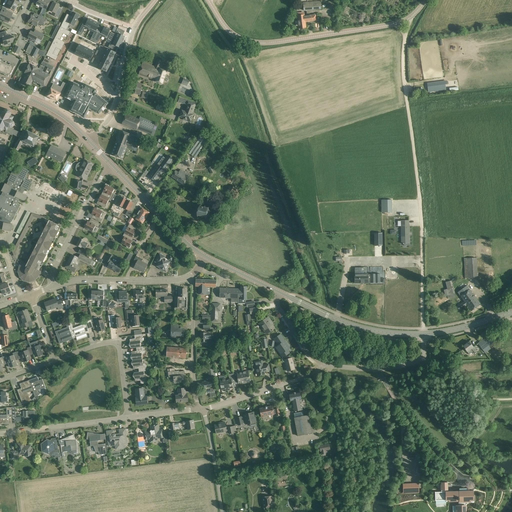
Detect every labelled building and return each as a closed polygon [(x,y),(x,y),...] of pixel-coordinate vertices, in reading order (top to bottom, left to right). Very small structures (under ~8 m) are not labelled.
[(7,0),(5,6),(6,7),(14,11),(18,3),(15,2),(15,0),(7,0)] [(51,1),(49,0),(38,0),(36,4),(40,6),(39,7),(46,10),(51,1)] [(303,2),(303,11),(321,10),(321,1),(303,2)] [(53,3),(49,10),(53,12),(52,14),(58,17),(61,9),(59,8),(60,6),(57,4),(57,3),(55,2),(54,2),(54,3),(53,3)] [(0,19),(8,23),(12,14),(2,9),(0,12),(0,19)] [(71,17),(67,15),(62,24),(61,27),(67,30),(70,23),(74,25),(79,15),(73,12),(71,16),(71,17)] [(305,15),(304,12),(297,13),(298,16),(298,21),(296,21),(296,26),(299,26),(299,29),(306,28),(305,22),(305,16),(305,15)] [(42,17),(41,17),(40,16),(38,20),(31,16),(28,22),(37,27),(38,24),(44,27),(47,20),(42,17)] [(85,19),(79,32),(82,34),(85,28),(90,30),(94,21),(91,19),(90,20),(89,19),(88,21),(85,19)] [(94,21),(90,30),(94,33),(91,38),(95,40),(101,27),(98,26),(99,24),(98,23),(94,21)] [(59,30),(53,41),(58,44),(60,40),(63,34),(68,36),(71,32),(67,30),(61,27),(59,30)] [(101,27),(95,40),(98,42),(101,36),(106,39),(108,35),(109,31),(111,29),(107,27),(106,28),(105,27),(104,29),(101,27)] [(111,32),(109,36),(123,42),(124,39),(124,38),(125,36),(123,36),(125,31),(118,28),(115,34),(111,32)] [(36,31),(34,33),(31,32),(27,38),(35,42),(37,39),(41,41),(45,35),(36,31)] [(15,38),(10,35),(8,36),(7,35),(6,32),(0,33),(0,39),(2,41),(3,41),(5,45),(12,43),(15,38)] [(109,36),(108,39),(111,41),(108,47),(115,51),(117,47),(119,48),(120,46),(121,46),(123,42),(109,36)] [(63,46),(58,44),(53,41),(49,49),(48,52),(46,56),(51,58),(53,54),(56,48),(61,50),(63,46)] [(79,44),(75,53),(79,55),(83,46),(79,44)] [(21,49),(15,46),(13,51),(18,54),(21,49)] [(83,46),(79,55),(83,57),(87,48),(83,46)] [(36,58),(40,50),(34,47),(30,55),(36,58)] [(87,48),(83,57),(86,59),(91,50),(87,48)] [(107,48),(105,52),(114,57),(116,53),(107,48)] [(91,50),(86,59),(90,61),(95,52),(91,50)] [(105,52),(103,56),(112,60),(114,57),(105,52)] [(103,56),(101,60),(110,64),(112,60),(103,56)] [(0,72),(8,77),(10,75),(11,75),(15,66),(2,59),(0,58),(0,72)] [(159,69),(162,61),(157,59),(155,67),(143,63),(139,75),(156,80),(156,81),(162,84),(167,71),(159,69)] [(101,60),(99,63),(108,68),(110,64),(101,60)] [(99,63),(97,67),(106,72),(108,68),(99,63)] [(30,65),(29,65),(25,73),(26,74),(21,83),(29,87),(33,81),(38,70),(39,69),(31,65),(30,65)] [(44,87),(50,76),(38,70),(33,81),(44,87)] [(79,115),(78,115),(85,118),(86,114),(85,113),(86,110),(88,111),(89,109),(99,114),(102,110),(101,109),(103,106),(105,107),(108,103),(97,94),(98,91),(84,84),(82,87),(73,82),(67,95),(72,98),(71,100),(75,102),(74,104),(75,105),(74,108),(72,107),(70,111),(76,114),(79,115)] [(444,82),(427,84),(428,92),(445,90),(444,82)] [(57,101),(60,94),(63,95),(67,86),(64,84),(62,88),(57,86),(55,90),(51,88),(47,96),(57,101)] [(192,114),(196,104),(188,101),(186,105),(188,106),(186,112),(182,110),(179,117),(184,119),(183,120),(188,122),(189,121),(191,121),(194,115),(192,114)] [(13,134),(17,136),(19,132),(11,128),(14,127),(15,124),(14,122),(12,120),(14,117),(11,116),(11,113),(10,111),(7,109),(5,110),(3,112),(0,110),(0,132),(6,135),(7,133),(12,135),(13,134)] [(122,124),(151,135),(156,123),(140,117),(139,120),(126,115),(122,124)] [(28,131),(27,132),(23,130),(22,134),(19,132),(17,136),(19,138),(14,148),(18,150),(21,145),(25,147),(27,143),(34,146),(39,137),(28,131)] [(122,159),(127,148),(136,151),(139,145),(134,143),(137,137),(132,135),(121,131),(111,155),(122,159)] [(195,158),(207,141),(205,139),(202,137),(200,135),(193,145),(188,153),(195,158)] [(47,155),(61,162),(66,153),(51,145),(47,155)] [(35,157),(27,162),(30,167),(38,162),(35,157)] [(86,179),(94,165),(94,164),(93,164),(90,162),(89,162),(89,161),(88,161),(85,159),(84,159),(84,160),(82,163),(81,162),(81,163),(80,163),(79,163),(80,163),(79,164),(78,163),(78,164),(77,165),(76,167),(76,168),(76,169),(76,170),(77,170),(77,171),(78,171),(77,175),(76,175),(77,175),(85,180),(86,180),(86,179)] [(166,159),(160,167),(157,165),(149,176),(155,181),(162,172),(163,173),(171,162),(166,159)] [(19,174),(13,171),(8,181),(7,184),(5,183),(1,191),(3,192),(1,195),(0,196),(0,228),(3,229),(2,230),(11,231),(12,224),(10,224),(11,222),(12,222),(20,205),(17,204),(20,199),(25,201),(28,195),(23,193),(25,189),(27,190),(32,181),(26,178),(29,171),(22,168),(19,174)] [(184,185),(190,176),(180,170),(178,173),(176,171),(172,176),(184,185)] [(147,180),(149,178),(145,174),(139,180),(147,188),(151,184),(147,180)] [(81,189),(82,182),(82,181),(76,180),(75,180),(75,181),(74,188),(81,189)] [(104,188),(103,191),(104,192),(103,195),(111,199),(115,201),(118,195),(112,193),(114,189),(108,186),(109,185),(106,184),(104,188)] [(101,195),(100,195),(99,197),(100,198),(98,201),(100,201),(98,204),(105,208),(108,200),(111,201),(111,199),(103,195),(101,194),(101,195)] [(124,197),(124,198),(118,195),(115,201),(114,203),(123,208),(128,199),(124,197)] [(132,204),(133,203),(131,201),(128,199),(123,208),(128,210),(125,215),(130,217),(136,206),(132,204)] [(392,200),(382,200),(382,212),(392,212),(392,200)] [(199,211),(198,215),(206,217),(208,215),(210,212),(208,208),(200,206),(199,211)] [(93,208),(92,211),(93,211),(91,214),(93,215),(91,218),(101,222),(102,219),(100,218),(103,212),(95,207),(94,208),(93,208)] [(143,223),(149,213),(141,208),(135,218),(143,223)] [(32,213),(20,236),(18,240),(12,252),(14,256),(16,255),(15,252),(33,217),(45,220),(44,221),(48,223),(27,264),(23,262),(20,267),(19,272),(21,277),(24,280),(29,281),(34,279),(38,276),(39,273),(38,272),(61,226),(49,220),(45,218),(45,217),(32,213)] [(86,224),(85,223),(84,226),(85,227),(84,228),(92,232),(95,226),(98,227),(100,224),(91,219),(89,222),(88,221),(86,224)] [(401,244),(409,244),(409,220),(406,220),(406,219),(403,219),(403,220),(401,221),(401,244)] [(129,224),(124,233),(132,237),(133,236),(133,237),(135,234),(134,234),(135,231),(134,230),(136,227),(129,224)] [(131,240),(132,237),(124,233),(122,238),(123,239),(121,243),(127,246),(126,247),(129,249),(131,244),(132,241),(131,240)] [(80,238),(76,246),(81,248),(82,247),(85,248),(87,243),(86,243),(87,242),(87,241),(87,240),(87,239),(86,239),(86,238),(85,238),(84,238),(83,238),(83,239),(82,239),(80,238)] [(72,254),(66,267),(71,269),(70,271),(74,273),(78,265),(75,263),(77,258),(85,262),(85,263),(89,266),(92,261),(80,255),(78,258),(78,257),(72,254)] [(116,263),(118,260),(113,257),(113,256),(110,254),(106,261),(110,263),(108,267),(119,273),(122,266),(116,263)] [(164,259),(165,257),(159,254),(155,262),(158,263),(157,266),(162,269),(161,270),(166,272),(168,267),(170,262),(164,259)] [(135,266),(134,268),(138,270),(143,273),(147,265),(142,262),(143,260),(136,256),(132,264),(135,266)] [(464,259),(465,279),(478,278),(477,258),(464,259)] [(355,274),(355,283),(360,283),(360,282),(368,282),(368,283),(370,283),(380,283),(380,274),(370,274),(368,274),(355,274)] [(196,280),(195,286),(199,286),(198,294),(209,294),(210,287),(216,287),(216,281),(196,280)] [(443,290),(445,296),(447,296),(448,299),(455,296),(451,281),(446,282),(448,289),(443,290)] [(8,283),(7,283),(0,285),(0,294),(7,292),(7,294),(10,293),(10,291),(11,291),(8,283)] [(457,293),(464,302),(456,307),(459,311),(467,306),(471,311),(480,304),(467,286),(457,293)] [(238,302),(238,304),(246,304),(246,300),(247,291),(247,287),(241,287),(241,289),(238,289),(237,300),(237,302),(238,302)] [(186,289),(185,288),(181,288),(180,289),(179,289),(179,297),(174,296),(174,307),(181,307),(181,309),(186,309),(187,297),(188,293),(186,293),(186,289)] [(231,298),(231,302),(237,302),(237,300),(238,289),(220,289),(220,298),(231,298)] [(128,293),(127,293),(127,291),(123,292),(122,290),(120,290),(119,292),(120,301),(125,301),(125,303),(127,303),(127,302),(128,302),(128,300),(129,300),(128,293)] [(156,290),(156,297),(157,297),(157,298),(160,298),(160,297),(165,296),(165,303),(173,303),(173,296),(167,296),(167,290),(156,290)] [(94,300),(97,300),(98,291),(92,291),(92,294),(89,294),(89,300),(92,300),(92,299),(95,299),(94,300)] [(136,298),(138,298),(138,302),(142,302),(142,298),(144,298),(144,291),(136,291),(136,298)] [(68,300),(65,300),(66,306),(72,306),(72,300),(78,300),(78,294),(68,294),(68,300)] [(47,311),(57,307),(58,310),(63,308),(60,300),(57,302),(56,298),(44,303),(47,311)] [(452,304),(451,301),(441,306),(444,311),(451,307),(450,305),(452,304)] [(258,314),(257,307),(249,308),(250,313),(250,315),(258,314)] [(23,323),(21,323),(23,328),(29,326),(27,321),(31,319),(27,309),(19,312),(23,323)] [(140,319),(139,318),(138,315),(133,316),(132,310),(126,310),(127,320),(131,320),(132,327),(140,326),(139,321),(140,320),(140,319)] [(11,322),(10,318),(9,315),(5,316),(5,315),(3,316),(4,316),(2,316),(5,328),(12,327),(11,322)] [(122,321),(121,320),(120,317),(114,318),(114,315),(109,316),(109,323),(113,322),(114,329),(122,328),(121,324),(122,322),(122,321)] [(105,326),(105,324),(105,323),(104,323),(103,319),(98,321),(96,317),(91,319),(93,327),(96,326),(98,332),(106,330),(105,326)] [(259,323),(266,334),(275,328),(271,323),(272,323),(268,317),(259,323)] [(73,337),(76,336),(77,339),(87,335),(86,333),(89,332),(86,323),(73,328),(71,321),(67,322),(73,337)] [(73,337),(67,322),(66,323),(68,327),(55,332),(58,339),(61,337),(62,341),(73,337)] [(182,338),(183,333),(184,333),(184,330),(178,329),(178,325),(171,325),(171,337),(182,338)] [(207,343),(207,342),(207,341),(211,341),(211,333),(207,333),(200,333),(200,342),(203,342),(203,343),(207,343)] [(491,349),(489,346),(497,340),(491,333),(478,344),(485,353),(491,349)] [(135,348),(140,347),(140,343),(141,342),(143,341),(142,334),(134,335),(134,339),(129,339),(130,342),(129,344),(129,346),(130,347),(131,348),(135,348)] [(286,344),(287,343),(284,340),(282,338),(276,342),(284,352),(290,348),(286,344)] [(29,344),(31,348),(34,347),(38,357),(44,355),(41,347),(42,346),(41,343),(39,343),(39,344),(38,344),(37,341),(29,344)] [(469,341),(463,346),(469,354),(472,352),(473,353),(476,351),(473,347),(469,341)] [(19,351),(16,352),(19,359),(22,358),(23,362),(31,359),(30,355),(33,354),(30,347),(27,348),(27,350),(20,352),(19,351)] [(143,347),(140,347),(135,348),(136,351),(131,352),(131,355),(130,357),(130,359),(132,360),(132,361),(142,359),(141,355),(142,355),(144,353),(143,347)] [(186,358),(186,348),(167,347),(166,357),(186,358)] [(16,360),(19,359),(16,352),(13,353),(13,355),(6,358),(5,356),(2,357),(5,364),(8,363),(9,367),(17,364),(16,360)] [(295,369),(292,358),(284,360),(287,371),(295,369)] [(138,369),(138,372),(143,372),(143,371),(146,371),(146,365),(144,364),(142,364),(142,359),(132,361),(131,363),(131,365),(133,366),(133,370),(138,369)] [(259,366),(256,367),(258,376),(265,375),(264,372),(270,370),(268,364),(263,366),(261,360),(257,361),(259,366)] [(184,374),(184,371),(179,372),(179,371),(176,371),(168,372),(168,378),(174,377),(174,383),(181,382),(181,381),(185,381),(184,374)] [(250,381),(250,380),(253,380),(251,371),(243,372),(245,382),(245,383),(247,383),(246,382),(250,381)] [(138,372),(133,373),(134,373),(133,375),(133,377),(134,378),(135,382),(140,381),(140,385),(148,384),(147,377),(145,376),(144,376),(143,372),(138,372)] [(243,372),(234,373),(235,375),(235,381),(236,383),(238,382),(238,383),(242,382),(242,384),(245,383),(245,382),(243,372)] [(230,380),(226,380),(227,388),(228,390),(230,390),(229,389),(233,388),(233,387),(236,387),(235,383),(236,383),(235,381),(235,375),(234,373),(234,374),(229,374),(230,380)] [(220,380),(217,380),(218,389),(221,388),(221,390),(225,389),(225,391),(228,390),(227,388),(226,380),(226,379),(225,375),(219,376),(220,380)] [(38,377),(29,380),(33,391),(35,396),(39,395),(40,394),(38,392),(37,389),(41,388),(38,377)] [(33,391),(29,380),(20,384),(22,390),(18,392),(22,404),(31,401),(32,403),(37,401),(35,396),(32,400),(29,398),(28,393),(33,391)] [(207,388),(208,393),(209,393),(210,397),(216,397),(215,392),(214,387),(213,381),(202,382),(203,389),(207,388)] [(144,397),(143,388),(136,389),(136,395),(135,395),(136,398),(137,405),(147,404),(147,397),(144,397)] [(178,389),(178,395),(176,396),(177,403),(188,401),(187,394),(186,394),(185,388),(178,389)] [(301,399),(300,393),(289,395),(291,401),(292,401),(294,412),(302,410),(300,399),(301,399)] [(273,406),(260,409),(262,417),(275,414),(277,414),(277,416),(281,415),(279,409),(276,409),(274,410),(273,406)] [(11,407),(6,408),(7,415),(0,414),(0,424),(1,424),(9,424),(9,418),(12,417),(11,407)] [(11,407),(12,417),(15,417),(16,422),(28,421),(28,419),(30,419),(30,421),(35,421),(35,417),(34,417),(33,411),(23,411),(23,417),(16,417),(16,407),(11,407)] [(242,417),(242,416),(237,417),(239,425),(243,424),(243,423),(246,423),(246,424),(251,423),(251,427),(257,426),(256,422),(257,422),(256,417),(255,417),(254,412),(244,414),(245,417),(242,417)] [(303,416),(302,412),(294,413),(295,418),(294,418),(298,436),(312,433),(308,415),(303,416)] [(186,422),(183,422),(183,425),(187,424),(188,430),(195,428),(193,420),(186,421),(186,422)] [(227,431),(225,422),(221,423),(221,424),(215,425),(217,433),(227,431)] [(163,438),(162,430),(159,431),(158,425),(150,426),(151,430),(150,432),(145,432),(146,440),(149,439),(150,442),(157,441),(157,438),(163,438)] [(118,445),(119,449),(124,448),(123,440),(126,440),(125,432),(126,432),(126,429),(119,430),(120,435),(116,436),(115,434),(114,434),(114,430),(106,431),(108,446),(118,445)] [(106,454),(105,444),(98,445),(97,440),(106,439),(105,434),(100,434),(93,435),(93,433),(87,432),(87,439),(89,440),(90,446),(93,446),(96,452),(98,452),(99,455),(106,454)] [(68,451),(71,450),(73,454),(78,453),(76,445),(78,444),(74,434),(68,437),(69,439),(58,440),(59,445),(60,444),(62,457),(65,456),(64,452),(68,451)] [(56,458),(61,457),(60,450),(58,450),(57,442),(53,443),(50,442),(50,440),(47,439),(41,444),(42,452),(49,455),(52,453),(56,458)] [(31,450),(30,445),(26,446),(25,444),(24,445),(23,442),(17,443),(18,451),(15,452),(15,451),(11,452),(12,459),(16,458),(16,454),(18,454),(18,455),(25,454),(25,456),(32,455),(31,453),(33,453),(33,449),(31,450)] [(329,444),(319,446),(319,448),(318,449),(319,451),(320,451),(320,452),(321,452),(322,455),(322,456),(326,455),(326,454),(325,451),(330,450),(329,444)] [(244,470),(241,456),(236,457),(238,465),(233,466),(234,472),(244,470)] [(417,483),(403,484),(403,493),(418,493),(417,483)] [(473,502),(473,491),(446,492),(446,490),(447,490),(447,483),(440,483),(441,492),(435,492),(435,501),(446,500),(446,502),(458,501),(458,505),(456,505),(456,511),(465,511),(465,502),(473,502)] [(262,497),(263,508),(273,507),(272,496),(262,497)]
